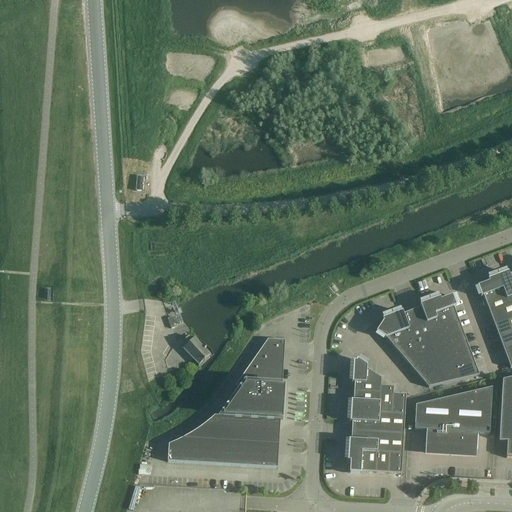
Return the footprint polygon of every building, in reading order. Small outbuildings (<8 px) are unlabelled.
[(511,274),(508,276),(507,273),(497,277),(508,306),(511,304),(511,274)] [(488,284),(479,287),(477,288),(480,299),(483,298),(489,313),(508,306),(497,277),(487,281),(488,284)] [(430,305),(440,331),(459,324),(449,298),(430,305)] [(489,313),(494,326),(511,319),(511,304),(508,306),(489,313)] [(430,305),(411,312),(421,338),(426,337),(440,331),(430,305)] [(411,312),(393,319),(398,334),(403,333),(407,344),(421,338),(411,312)] [(394,349),(407,344),(403,333),(398,334),(393,319),(383,323),(377,331),(381,334),(394,349)] [(511,319),(494,326),(499,339),(511,334),(511,319)] [(459,324),(440,331),(426,337),(431,350),(464,337),(459,324)] [(511,334),(499,339),(504,352),(511,349),(511,334)] [(189,337),(188,337),(181,344),(184,348),(182,350),(181,350),(181,351),(183,351),(198,367),(210,356),(194,339),(192,341),(189,337)] [(394,349),(403,360),(431,350),(426,337),(421,338),(407,344),(394,349)] [(469,350),(464,337),(431,350),(436,362),(469,350)] [(277,470),(278,454),(280,422),(282,423),(284,389),(282,389),(284,342),(267,341),(235,387),(244,388),(223,418),(214,417),(210,421),(205,425),(200,429),(195,432),(189,436),(182,440),(175,443),(168,446),(167,463),(277,470)] [(403,360),(413,371),(436,362),(431,350),(403,360)] [(474,363),(469,350),(436,362),(439,373),(440,375),(474,363)] [(356,363),(355,363),(352,363),(351,384),(354,385),(353,393),(380,395),(381,388),(380,388),(381,380),(365,369),(367,367),(357,361),(356,363)] [(413,371),(420,380),(439,373),(436,362),(413,371)] [(474,363),(440,375),(444,385),(479,377),(474,363)] [(439,373),(420,380),(428,389),(444,385),(440,375),(439,373)] [(511,378),(502,381),(499,442),(507,443),(506,448),(506,459),(511,459),(511,378)] [(393,395),(393,388),(392,388),(381,388),(380,395),(379,414),(392,415),(393,395)] [(426,432),(426,436),(425,455),(476,458),(477,439),(477,435),(489,436),(492,389),(415,407),(414,431),(426,432)] [(353,402),(350,402),(350,413),(379,414),(380,395),(353,393),(353,402)] [(406,396),(405,396),(393,395),(392,415),(404,416),(406,396)] [(349,423),(352,424),(351,432),(403,435),(404,416),(392,415),(379,414),(350,413),(349,423)] [(351,441),(348,441),(347,452),(376,453),(389,454),(402,455),(403,435),(351,432),(351,441)] [(349,463),(349,472),(349,475),(360,476),(360,473),(375,474),(376,453),(347,452),(347,462),(349,463)] [(375,474),(388,475),(389,454),(376,453),(375,474)] [(401,475),(402,455),(389,454),(388,475),(401,475)]
